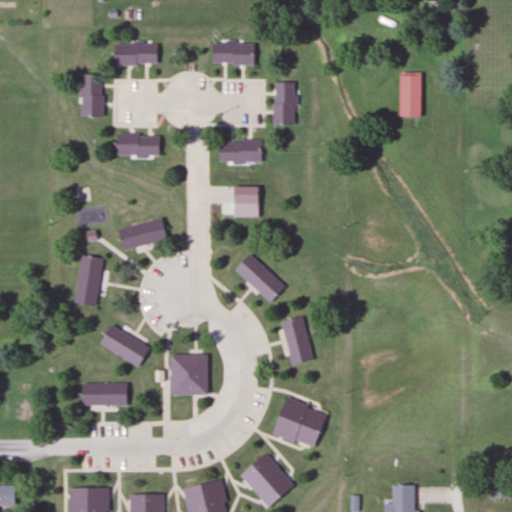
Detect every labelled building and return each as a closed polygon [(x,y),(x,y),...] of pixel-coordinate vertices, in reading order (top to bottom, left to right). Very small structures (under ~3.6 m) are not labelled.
[(252,42),(209,42),(209,65),(252,65),(252,42)] [(112,65),(154,65),(154,43),(112,43),(112,65)] [(420,72),(398,72),(398,117),(420,117),(420,72)] [(79,117),(100,117),(100,75),(79,75),(79,117)] [(292,126),(292,82),(271,82),(271,126),(292,126)] [(114,156),(157,156),(157,134),(114,134),(114,156)] [(216,163),(259,163),(259,141),(216,141),(216,163)] [(164,240),(159,217),(115,227),(121,250),(164,240)] [(233,268),(266,302),(282,287),(248,253),(233,268)] [(72,303),(94,306),(100,257),(78,254),(72,303)] [(279,319),(288,364),(310,360),(300,315),(279,319)] [(96,342),(135,367),(147,348),(109,323),(96,342)] [(203,353),(168,353),(168,393),(203,393),(203,353)] [(123,383),(79,383),(79,405),(123,405),(123,383)] [(324,413),(283,396),(268,431),(309,448),(324,413)] [(266,506),(291,484),(262,451),(236,474),(266,506)] [(224,511),(218,479),(181,486),(186,511),(224,511)] [(390,484),(390,503),(381,503),(380,511),(411,511),(412,484),(390,484)] [(13,486),(0,485),(0,504),(13,505),(13,486)] [(104,511),(105,487),(68,487),(67,511),(104,511)] [(127,493),(127,511),(160,511),(160,493),(127,493)]
